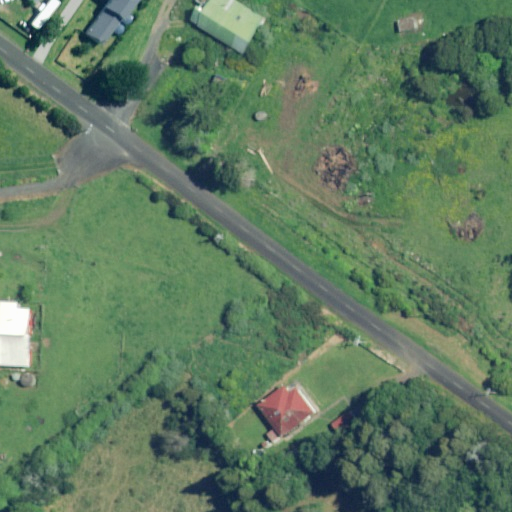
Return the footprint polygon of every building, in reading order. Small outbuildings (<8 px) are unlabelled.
[(124,11),(108,0),(107,0),(83,34),(99,46),(124,11)] [(194,0),(203,5),(193,22),(246,54),(254,41),(269,17),(240,0),(194,0)] [(21,303),(4,302),(0,365),(30,367),(33,308),(21,308),(21,303)] [(288,387),(261,406),(276,427),(266,434),(274,445),(319,412),(300,386),(292,392),(288,387)] [(364,426),(354,410),(332,424),(342,441),(364,426)]
